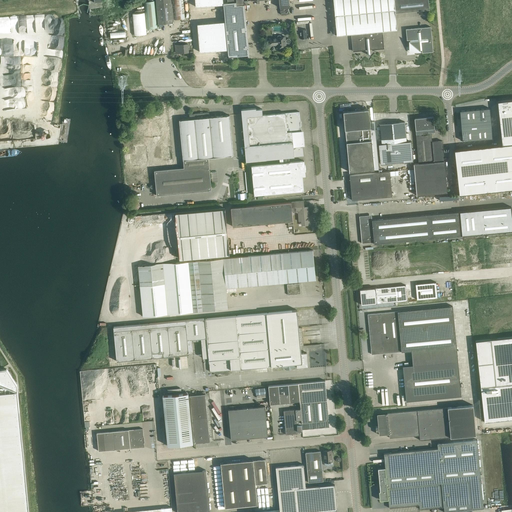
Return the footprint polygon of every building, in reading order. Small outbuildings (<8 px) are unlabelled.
[(155,0),(158,19),(158,24),(173,23),(173,18),(170,0),(155,0)] [(182,0),(172,0),(174,18),(184,17),(182,0)] [(227,0),(228,2),(223,3),(228,57),(249,55),(244,1),(245,1),(245,4),(248,4),(247,0),(278,0),(280,8),(281,7),(281,10),(280,11),(281,15),(285,13),(286,15),(290,13),(288,9),(287,7),(290,7),(289,0),(227,0)] [(333,0),(337,35),(351,34),(353,51),(383,48),(382,31),(397,30),(395,13),(429,9),(428,0),(333,0)] [(157,28),(157,23),(154,1),(143,3),(146,29),(157,28)] [(225,22),(198,24),(200,52),(219,50),(227,49),(225,22)] [(410,41),(409,41),(409,49),(410,49),(413,51),(413,52),(412,52),(420,51),(420,50),(422,50),(422,53),(433,52),(431,27),(406,29),(407,40),(410,40),(410,41)] [(277,38),(269,39),(270,45),(276,45),(276,44),(278,44),(278,48),(286,47),(285,43),(286,42),(288,44),(290,44),(291,42),(291,40),(289,39),(287,39),(286,40),(285,40),(285,37),(281,37),(281,36),(280,35),(278,35),(277,36),(278,37),(277,37),(277,38)] [(176,53),(188,52),(188,44),(176,45),(176,53)] [(4,89),(4,100),(12,99),(12,96),(18,96),(18,92),(16,92),(16,89),(4,89)] [(511,100),(498,102),(502,145),(511,143),(511,100)] [(241,109),(245,152),(246,161),(280,158),(280,163),(251,166),(253,196),(304,191),(303,176),(306,176),(304,161),(290,162),(290,163),(283,163),(283,158),(304,156),(300,111),(263,115),(262,109),(256,109),(256,108),(241,109)] [(490,108),(460,111),(462,141),(493,139),(490,108)] [(344,112),(343,113),(345,130),(349,172),(374,170),(379,169),(374,121),(370,121),(369,110),(368,110),(344,112)] [(212,190),(208,158),(228,156),(233,155),(229,115),(209,117),(209,112),(194,114),(194,118),(179,120),(183,160),(184,167),(154,170),(157,195),(212,190)] [(414,118),(418,152),(418,163),(414,164),(416,195),(447,193),(445,161),(444,161),(442,141),(432,142),(431,132),(435,132),(433,117),(414,118)] [(163,161),(172,161),(170,131),(165,132),(164,128),(160,128),(160,121),(150,122),(151,130),(144,130),(145,136),(162,135),(163,161)] [(406,141),(405,122),(384,124),(380,124),(381,144),(378,144),(380,164),(413,161),(411,141),(406,141)] [(511,143),(502,145),(454,150),(459,195),(511,188),(511,143)] [(136,145),(136,153),(129,154),(129,158),(127,158),(129,174),(133,173),(132,169),(139,169),(139,164),(147,163),(146,145),(136,145)] [(392,196),(392,191),(390,171),(349,175),(352,200),(392,196)] [(299,201),(291,202),(292,212),(297,212),(298,211),(299,221),(303,221),(303,225),(305,225),(310,225),(308,207),(304,207),(304,201),(299,201)] [(241,207),(231,208),(233,227),(243,226),(288,221),(288,226),(293,226),(291,202),(241,207)] [(511,214),(511,207),(460,212),(462,236),(511,231),(511,214)] [(179,260),(229,254),(225,209),(175,213),(179,260)] [(369,215),(359,216),(362,243),(374,242),(374,244),(452,237),(462,236),(460,212),(372,220),(370,220),(369,215)] [(222,258),(137,266),(139,286),(142,316),(166,314),(194,311),(228,308),(226,288),(316,280),(313,250),(308,250),(223,259),(222,258)] [(436,282),(415,284),(417,300),(437,298),(436,282)] [(287,284),(288,295),(301,294),(300,283),(287,284)] [(406,285),(361,289),(362,304),(361,304),(361,305),(407,300),(406,285)] [(406,401),(411,401),(462,396),(453,306),(368,314),(369,324),(371,324),(373,349),(371,349),(372,354),(411,350),(413,365),(403,366),(406,401)] [(236,316),(205,319),(210,372),(241,369),(297,363),(297,367),(303,367),(308,366),(307,352),(301,353),(297,310),(292,310),(236,316)] [(204,318),(113,327),(117,361),(189,354),(189,353),(193,353),(192,339),(201,338),(203,358),(208,357),(206,338),(204,318)] [(511,336),(476,341),(484,422),(511,418),(511,336)] [(0,511),(28,511),(17,385),(7,369),(0,369),(0,511)] [(301,409),(302,421),(302,429),(329,427),(329,420),(325,380),(298,383),(300,401),(301,409)] [(298,383),(288,384),(290,402),(300,401),(298,383)] [(288,384),(278,385),(280,403),(290,402),(288,384)] [(280,403),(278,385),(268,386),(270,404),(280,403)] [(188,393),(163,396),(167,446),(193,443),(193,438),(188,393)] [(189,395),(193,438),(194,443),(210,441),(205,394),(189,395)] [(473,405),(377,414),(378,426),(376,426),(376,429),(379,429),(379,435),(389,434),(389,438),(419,435),(420,440),(476,435),(473,405)] [(228,410),(231,434),(231,439),(268,436),(265,406),(228,410)] [(296,421),(295,409),(283,410),(286,434),(298,433),(299,431),(302,430),(302,429),(302,421),(296,421)] [(143,428),(103,432),(97,433),(98,451),(144,447),(143,428)] [(379,491),(380,500),(388,499),(389,508),(419,505),(420,509),(444,507),(444,511),(472,509),(483,508),(477,439),(437,443),(438,448),(384,453),(385,468),(378,468),(380,491),(379,491)] [(323,451),(325,466),(333,465),(331,450),(323,451)] [(320,451),(305,452),(308,482),(323,481),(320,451)] [(265,459),(253,460),(255,484),(267,483),(265,459)] [(255,484),(253,460),(221,463),(225,507),(257,504),(255,484)] [(276,467),(276,472),(279,511),(337,511),(335,485),(306,487),(303,464),(276,467)] [(190,511),(210,510),(208,494),(206,470),(174,473),(177,511),(190,511)]
